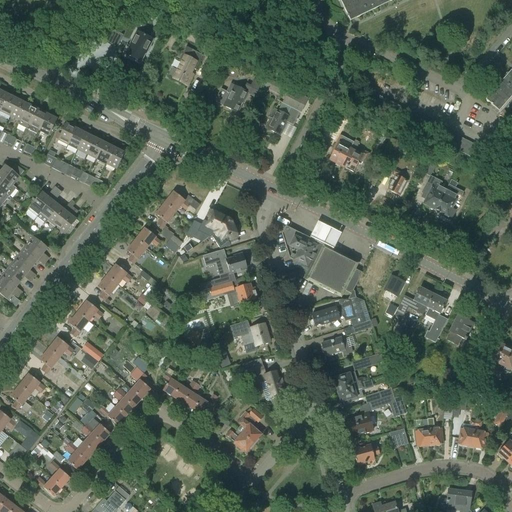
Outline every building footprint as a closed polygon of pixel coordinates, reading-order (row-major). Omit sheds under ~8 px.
[(178,1),(176,0),(174,0),(161,6),(166,9),(163,16),(169,18),(178,1)] [(213,0),(203,0),(202,1),(206,8),(215,3),(213,0)] [(343,0),(340,2),(350,22),(394,0),(343,0)] [(110,30),(104,41),(116,47),(121,36),(110,30)] [(130,46),(126,54),(140,62),(145,54),(153,40),(137,32),(129,46),(130,46)] [(173,79),(187,86),(191,78),(188,77),(192,69),(195,70),(203,56),(186,48),(179,62),(181,63),(177,71),(172,68),(168,75),(173,78),(173,79)] [(511,69),(485,100),(498,112),(499,111),(506,118),(509,115),(501,108),(511,96),(511,69)] [(262,86),(274,91),(278,83),(266,78),(262,86)] [(215,102),(237,113),(247,94),(254,98),(261,84),(253,79),(250,86),(246,84),(242,91),(231,85),(227,92),(222,89),(215,102)] [(283,104),(291,108),(296,110),(296,108),(299,110),(296,114),(299,116),(300,113),(301,113),(308,100),(290,91),(283,104)] [(8,95),(0,111),(0,116),(8,120),(9,116),(18,100),(8,95)] [(369,107),(375,110),(381,98),(375,95),(369,107)] [(375,110),(380,113),(386,100),(381,98),(375,110)] [(18,100),(9,116),(19,121),(27,105),(18,100)] [(380,113),(386,115),(392,103),(386,100),(380,113)] [(386,115),(391,118),(397,106),(392,103),(386,115)] [(19,121),(17,125),(27,129),(37,110),(27,105),(19,121)] [(391,118),(396,121),(402,109),(397,106),(391,118)] [(291,108),(287,116),(275,110),(265,128),(280,136),(286,123),(293,126),(299,116),(296,114),(299,110),(296,108),(296,110),(291,108)] [(396,121),(402,123),(408,111),(402,109),(396,121)] [(37,110),(27,129),(37,134),(38,131),(47,114),(37,110)] [(402,123),(407,126),(413,114),(408,111),(402,123)] [(47,114),(38,131),(49,136),(57,120),(47,114)] [(334,114),(328,126),(339,132),(345,120),(334,114)] [(407,126),(412,129),(418,117),(413,114),(407,126)] [(412,129),(418,131),(424,119),(418,117),(412,129)] [(418,131),(423,134),(429,122),(424,119),(418,131)] [(423,134),(429,137),(435,125),(429,122),(423,134)] [(65,124),(57,140),(67,145),(76,129),(65,124)] [(429,137),(434,140),(440,127),(435,125),(429,137)] [(434,140),(439,142),(445,130),(440,127),(434,140)] [(76,129),(67,145),(77,150),(85,134),(76,129)] [(439,142),(445,145),(451,133),(445,130),(439,142)] [(445,145),(450,148),(456,135),(451,133),(445,145)] [(85,134),(77,150),(87,155),(95,139),(85,134)] [(335,149),(329,160),(341,167),(350,150),(341,145),(346,137),(341,134),(334,148),(335,149)] [(450,148),(455,150),(462,138),(456,135),(450,148)] [(455,150),(461,153),(467,141),(462,138),(455,150)] [(95,139),(87,155),(96,160),(105,143),(95,139)] [(406,151),(407,148),(390,139),(381,155),(392,161),(397,151),(398,152),(398,153),(410,159),(414,152),(411,150),(410,153),(406,151)] [(350,150),(341,167),(353,173),(358,164),(360,165),(362,162),(364,163),(368,154),(362,151),(360,155),(354,152),(359,143),(354,141),(350,150)] [(461,153),(466,156),(472,144),(467,141),(461,153)] [(105,143),(96,160),(106,165),(114,148),(105,143)] [(466,156),(472,158),(478,146),(472,144),(466,156)] [(478,146),(472,158),(477,161),(483,149),(478,146)] [(114,148),(106,165),(116,170),(124,153),(114,148)] [(430,162),(435,164),(441,154),(435,151),(430,162)] [(52,166),(51,168),(55,170),(56,168),(59,161),(55,159),(52,166)] [(56,168),(55,170),(59,172),(60,170),(63,163),(59,161),(56,168)] [(436,165),(435,164),(430,162),(426,168),(424,174),(429,177),(430,176),(430,177),(434,169),(436,165)] [(0,170),(0,176),(12,186),(19,177),(10,170),(5,166),(1,171),(0,170)] [(399,177),(400,173),(395,170),(392,175),(395,176),(387,190),(399,196),(407,181),(399,177)] [(0,176),(0,190),(9,197),(9,198),(16,189),(12,186),(0,176)] [(429,177),(421,193),(428,197),(424,204),(429,207),(429,209),(432,210),(434,210),(435,210),(445,191),(439,187),(441,183),(430,177),(430,176),(429,177)] [(445,191),(435,210),(450,218),(454,210),(451,209),(456,200),(459,201),(463,193),(455,188),(457,184),(451,180),(445,191)] [(30,207),(27,210),(36,217),(39,214),(55,194),(58,190),(54,187),(48,195),(47,194),(45,196),(41,193),(30,207)] [(0,203),(2,206),(9,197),(0,190),(0,203)] [(39,214),(36,217),(45,224),(47,221),(59,206),(55,203),(56,202),(55,201),(58,197),(62,193),(58,190),(55,194),(39,214)] [(173,192),(164,204),(175,212),(180,206),(185,211),(189,206),(195,211),(200,205),(188,196),(184,201),(173,192)] [(511,196),(503,207),(511,214),(511,212),(511,196)] [(59,206),(47,221),(56,227),(72,207),(75,203),(72,201),(69,205),(68,205),(63,210),(59,206)] [(175,212),(164,204),(155,215),(161,219),(157,225),(162,229),(166,223),(167,224),(175,212)] [(72,207),(56,227),(64,234),(76,220),(74,218),(71,216),(75,210),(72,207)] [(202,226),(198,232),(203,234),(210,237),(211,237),(230,221),(228,220),(209,210),(208,211),(210,211),(207,217),(209,219),(205,228),(202,226)] [(230,221),(211,237),(216,242),(221,249),(227,247),(227,248),(231,246),(229,241),(237,237),(237,239),(238,238),(231,223),(230,221)] [(341,233),(316,221),(308,236),(334,249),(341,233)] [(193,223),(185,237),(191,240),(199,226),(193,223)] [(286,228),(282,234),(290,258),(296,261),(294,266),(302,270),(299,276),(303,278),(303,279),(341,299),(345,291),(350,294),(348,300),(349,300),(355,299),(354,294),(354,292),(353,291),(362,273),(353,269),(356,262),(317,242),(316,243),(286,228)] [(144,229),(135,240),(146,249),(151,243),(156,247),(160,242),(157,239),(155,238),(144,229)] [(173,236),(168,241),(178,249),(182,244),(173,236)] [(47,248),(33,237),(26,246),(46,262),(49,258),(43,254),(47,248)] [(135,240),(126,251),(132,256),(128,261),(133,265),(137,260),(146,249),(135,240)] [(168,241),(164,246),(174,254),(178,249),(168,241)] [(46,262),(26,246),(19,254),(33,266),(37,261),(43,265),(46,262)] [(223,250),(202,257),(205,268),(216,265),(220,280),(212,282),(213,288),(231,282),(232,282),(229,274),(246,269),(244,262),(245,261),(244,257),(242,257),(242,255),(234,257),(234,258),(226,261),(223,250)] [(19,254),(12,263),(32,279),(35,275),(29,271),(33,266),(19,254)] [(184,256),(179,260),(183,265),(188,261),(184,256)] [(32,279),(12,263),(6,271),(20,283),(24,278),(30,282),(32,279)] [(115,265),(106,277),(118,285),(122,279),(128,284),(131,279),(126,275),(126,274),(115,265)] [(20,283),(6,271),(0,278),(0,280),(19,296),(22,292),(16,288),(20,283)] [(142,271),(139,276),(147,282),(151,278),(142,271)] [(118,285),(106,277),(97,288),(103,293),(99,298),(108,305),(110,302),(106,299),(108,296),(109,297),(118,285)] [(403,283),(391,277),(384,290),(396,296),(403,283)] [(19,296),(0,280),(0,295),(6,300),(10,295),(16,299),(19,296)] [(204,290),(201,296),(205,299),(222,294),(225,296),(230,295),(228,296),(229,300),(231,299),(233,306),(257,299),(254,289),(250,290),(249,285),(236,289),(236,292),(235,293),(231,282),(213,288),(204,290)] [(404,296),(394,316),(403,320),(408,310),(423,317),(427,309),(434,295),(420,288),(413,301),(404,296)] [(143,295),(137,301),(143,306),(148,299),(143,295)] [(428,309),(424,316),(434,321),(429,333),(438,337),(447,320),(438,316),(446,301),(434,295),(427,309),(428,309)] [(327,310),(312,315),(315,327),(317,331),(325,329),(323,325),(340,320),(340,319),(343,317),(344,322),(349,320),(351,327),(363,323),(355,299),(349,300),(350,301),(338,301),(333,302),(335,308),(327,311),(327,310)] [(86,302),(77,313),(89,322),(93,316),(99,320),(102,315),(97,311),(98,311),(86,302)] [(446,340),(458,346),(462,338),(465,339),(464,341),(466,341),(467,338),(466,338),(473,324),(473,323),(476,317),(462,310),(459,316),(450,332),(446,340)] [(77,313),(68,324),(74,329),(70,334),(75,338),(79,333),(80,333),(89,322),(77,313)] [(363,323),(351,327),(353,334),(372,328),(370,321),(363,323)] [(230,327),(233,339),(241,336),(244,347),(254,343),(255,347),(270,342),(264,325),(250,329),(247,322),(230,327)] [(196,332),(187,335),(191,348),(200,346),(197,333),(196,332)] [(321,344),(325,357),(342,351),(343,356),(353,353),(351,347),(348,348),(345,337),(340,339),(340,338),(321,344)] [(57,338),(48,349),(60,358),(64,352),(70,356),(73,352),(68,347),(69,347),(57,338)] [(487,359),(485,362),(492,366),(494,362),(499,365),(507,348),(501,345),(500,344),(497,342),(496,343),(495,342),(487,358),(487,359)] [(466,360),(474,364),(481,346),(475,343),(466,360)] [(87,354),(98,363),(103,356),(92,347),(87,354)] [(511,350),(507,348),(499,365),(504,367),(502,371),(509,374),(511,371),(511,370),(511,350)] [(60,358),(48,349),(39,361),(45,365),(41,371),(46,374),(50,369),(51,370),(60,358)] [(115,349),(108,356),(112,360),(119,353),(115,349)] [(166,350),(155,365),(161,369),(172,354),(166,350)] [(380,354),(366,358),(368,367),(383,363),(380,354)] [(97,363),(87,355),(82,362),(92,370),(97,363)] [(137,359),(132,365),(143,374),(148,368),(137,359)] [(260,360),(243,365),(249,387),(260,384),(265,398),(265,400),(267,402),(272,400),(273,398),(272,396),(285,392),(282,383),(279,384),(276,373),(265,376),(260,360)] [(170,381),(163,390),(173,397),(181,385),(174,380),(175,378),(167,373),(164,377),(170,381)] [(334,379),(333,381),(334,384),(336,385),(337,390),(363,383),(366,382),(364,378),(362,378),(356,379),(354,373),(350,374),(350,373),(347,374),(345,373),(344,374),(343,375),(334,378),(334,379)] [(28,375),(19,386),(31,395),(35,389),(41,393),(44,388),(39,384),(40,384),(28,375)] [(136,384),(131,390),(141,400),(149,391),(141,383),(145,378),(141,375),(135,382),(136,384)] [(181,385),(173,397),(184,404),(197,384),(199,382),(200,379),(197,377),(194,381),(190,388),(189,390),(181,385)] [(197,384),(184,404),(194,411),(202,399),(195,394),(194,394),(195,392),(196,392),(202,384),(199,382),(197,384)] [(339,394),(337,397),(339,403),(346,401),(347,404),(358,401),(361,399),(359,391),(359,390),(364,389),(363,383),(337,390),(339,394)] [(31,395),(19,386),(10,397),(16,402),(12,407),(17,411),(21,406),(22,406),(31,395)] [(119,388),(115,393),(133,408),(141,400),(131,390),(126,395),(124,394),(125,393),(119,388)] [(391,389),(364,397),(366,405),(368,404),(393,396),(391,389)] [(121,401),(115,408),(125,417),(133,408),(115,393),(113,395),(118,400),(119,400),(121,401)] [(202,399),(194,411),(204,418),(207,413),(211,406),(212,407),(218,398),(214,395),(210,401),(211,402),(209,404),(202,399)] [(393,396),(368,404),(369,405),(371,412),(383,408),(383,407),(389,405),(393,418),(400,416),(394,399),(393,396)] [(402,398),(394,399),(400,416),(406,414),(402,398)] [(77,399),(74,403),(80,407),(83,404),(77,399)] [(87,399),(83,404),(92,411),(95,407),(87,399)] [(453,401),(452,409),(465,411),(466,402),(459,401),(453,400),(453,401)] [(444,401),(443,420),(451,420),(452,409),(453,401),(444,401)] [(54,406),(51,410),(57,415),(60,410),(59,409),(61,406),(57,403),(54,406)] [(92,411),(83,404),(80,408),(88,415),(92,411)] [(125,417),(115,408),(109,414),(107,412),(108,412),(102,407),(99,411),(107,418),(107,417),(118,426),(125,417)] [(240,426),(237,429),(242,434),(255,445),(259,440),(258,438),(260,435),(255,431),(257,429),(252,425),(255,422),(257,424),(263,418),(253,409),(248,415),(245,413),(241,418),(237,423),(240,426)] [(493,424),(501,428),(508,412),(500,409),(493,424)] [(0,411),(0,430),(2,431),(6,425),(11,429),(15,425),(10,421),(11,420),(0,411)] [(47,412),(42,419),(47,423),(52,416),(47,412)] [(358,418),(345,422),(349,437),(372,431),(368,413),(357,416),(358,418)] [(212,423),(217,428),(221,423),(227,428),(231,424),(219,414),(212,423)] [(433,419),(426,420),(430,446),(442,445),(440,429),(434,430),(433,419)] [(423,431),(416,432),(418,448),(430,446),(426,420),(422,420),(423,431)] [(461,429),(458,445),(459,446),(470,448),(475,421),(469,420),(469,426),(467,425),(462,425),(461,429)] [(475,421),(470,448),(482,450),(484,442),(487,443),(488,434),(484,433),(478,432),(480,422),(475,421)] [(15,429),(25,437),(31,430),(21,422),(15,429)] [(59,422),(55,426),(60,430),(64,426),(63,426),(60,422),(59,422)] [(87,424),(84,427),(102,444),(110,434),(100,425),(94,431),(92,430),(93,429),(87,424)] [(89,437),(83,443),(94,453),(102,444),(84,427),(81,431),(86,436),(87,435),(89,437)] [(389,434),(393,449),(408,444),(403,430),(397,432),(389,434)] [(230,431),(226,436),(230,440),(230,439),(234,443),(232,444),(239,450),(240,449),(245,453),(248,450),(251,450),(255,445),(242,434),(238,438),(230,431)] [(503,447),(497,453),(499,455),(498,456),(501,459),(502,458),(506,462),(511,455),(511,437),(507,442),(506,442),(503,445),(503,447)] [(66,438),(63,441),(68,446),(86,462),(94,453),(83,443),(78,449),(76,448),(76,447),(71,442),(66,438)] [(13,457),(11,459),(17,463),(26,451),(17,444),(9,455),(13,457)] [(50,462),(54,457),(52,456),(40,444),(30,454),(37,461),(42,455),(50,462)] [(353,451),(358,466),(366,463),(366,462),(374,459),(373,456),(379,454),(378,448),(377,449),(376,445),(371,447),(370,446),(353,451)] [(86,462),(68,446),(65,449),(70,454),(71,453),(73,455),(67,462),(77,471),(86,462)] [(56,452),(52,456),(54,457),(60,463),(64,459),(56,452)] [(53,463),(50,467),(54,471),(55,470),(58,472),(52,479),(62,488),(70,480),(60,471),(61,470),(53,463)] [(62,488),(52,479),(45,486),(43,484),(44,483),(39,479),(35,482),(43,489),(44,489),(53,498),(62,488)] [(103,499),(91,511),(114,511),(129,496),(126,494),(124,492),(118,487),(106,502),(103,499)] [(459,511),(467,511),(469,511),(471,493),(448,490),(446,500),(440,499),(439,509),(460,511),(459,511)] [(5,500),(0,506),(0,511),(11,511),(15,507),(5,500)] [(412,506),(413,511),(426,511),(423,502),(412,506)] [(405,511),(405,510),(399,511),(396,511),(394,503),(381,507),(380,503),(372,506),(374,511),(405,511)]
